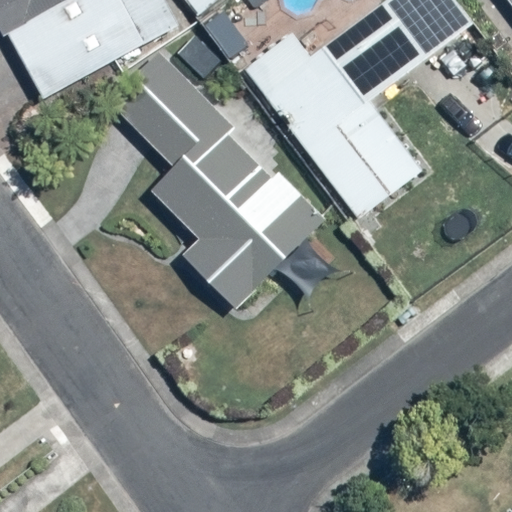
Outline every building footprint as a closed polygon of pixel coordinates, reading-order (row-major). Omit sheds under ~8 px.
[(0,0),(0,17),(47,99),(183,31),(166,0),(0,0)] [(216,0),(183,0),(195,16),(216,0)] [(296,37),(250,72),(361,222),(430,174),(377,106),(478,27),(456,0),(388,0),(312,57),(296,37)] [(223,62),(197,34),(176,54),(201,82),(223,62)] [(238,131),(163,55),(113,106),(182,170),(153,199),(201,239),(183,260),(236,316),(330,222),(282,175),(276,182),(231,138),(238,131)]
